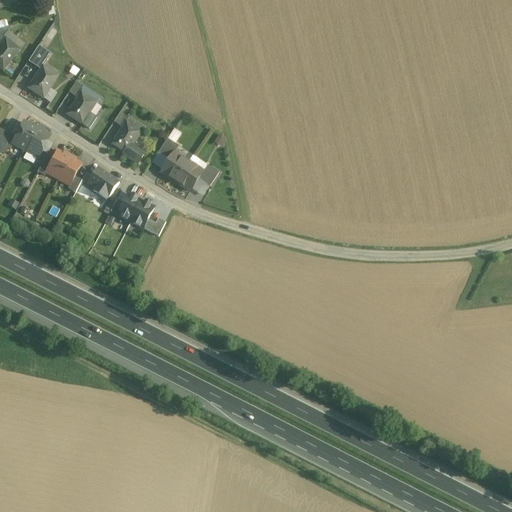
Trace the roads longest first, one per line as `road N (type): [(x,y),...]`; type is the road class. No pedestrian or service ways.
road 1 (motorway): [(507,511),(0,249)]
road 2 (residential): [(511,243),(339,252),(252,231),(177,205),(0,89)]
road 3 (motorway): [(0,284),(446,511)]
road 4 (track): [(193,0),(252,231)]
